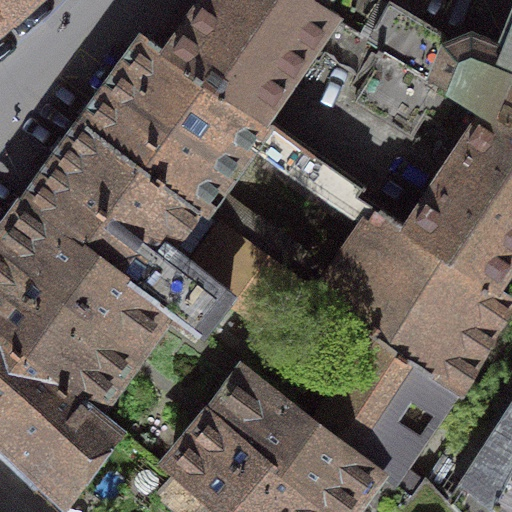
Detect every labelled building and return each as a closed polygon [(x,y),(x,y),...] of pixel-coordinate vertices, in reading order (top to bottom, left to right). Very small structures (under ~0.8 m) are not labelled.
[(0,0),(0,18),(11,8),(20,0),(0,0)] [(149,41),(265,118),(267,116),(264,114),(307,52),(318,60),(325,50),(341,64),(367,80),(381,57),(378,55),(381,49),(368,41),(336,22),(338,19),(310,0),(208,0),(206,3),(171,53),(150,39),(149,41)] [(320,2),(320,0),(310,0),(338,19),(340,15),(320,2)] [(369,39),(338,19),(336,22),(368,41),(381,49),(435,81),(448,48),(450,48),(440,33),(414,18),(389,3),(369,39)] [(448,48),(435,81),(511,128),(511,30),(504,51),(472,38),(450,48),(448,48)] [(118,83),(87,126),(199,209),(250,140),(265,118),(149,41),(118,83)] [(440,183),(411,227),(410,229),(484,278),(494,286),(511,258),(511,128),(435,81),(381,49),(378,55),(381,57),(367,80),(354,101),(411,136),(424,115),(467,142),(457,157),(453,154),(445,167),(436,180),(440,183)] [(265,118),(250,140),(369,224),(355,246),(320,294),(320,296),(417,361),(456,388),(508,294),(494,286),(484,278),(410,229),(411,227),(362,194),(366,187),(267,116),(265,118)] [(59,164),(30,203),(200,333),(230,295),(198,271),(163,244),(193,208),(197,211),(199,209),(87,126),(59,164)] [(287,271),(302,250),(262,220),(230,197),(212,220),(297,280),(298,278),(287,271)] [(15,223),(0,244),(134,349),(163,309),(198,336),(200,333),(30,203),(15,223)] [(237,285),(275,312),(297,280),(212,220),(211,221),(227,232),(216,247),(198,271),(230,295),(237,285)] [(134,349),(0,244),(0,326),(116,425),(117,423),(95,404),(134,349)] [(249,369),(249,370),(411,495),(413,493),(393,478),(456,388),(417,361),(320,296),(319,298),(379,338),(352,381),(324,426),(249,369)] [(0,455),(29,483),(30,483),(37,490),(45,481),(60,496),(116,425),(0,326),(0,455)] [(233,392),(217,414),(326,506),(332,511),(392,511),(411,495),(249,370),(233,392)] [(511,511),(511,410),(453,500),(452,501),(462,511),(511,511)] [(332,511),(326,506),(217,414),(213,411),(191,440),(170,470),(220,511),(332,511)] [(462,511),(452,501),(450,502),(426,477),(413,493),(411,495),(392,511),(462,511)]
